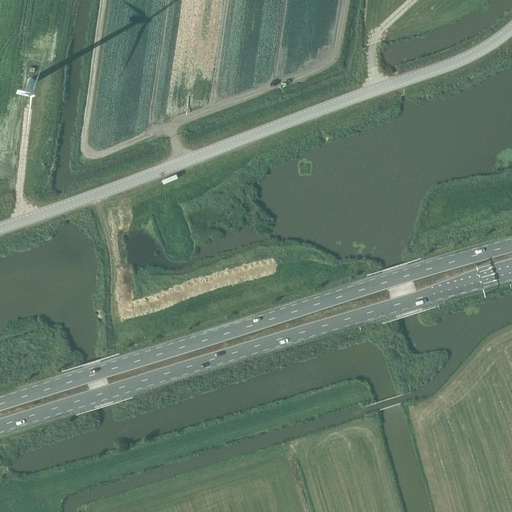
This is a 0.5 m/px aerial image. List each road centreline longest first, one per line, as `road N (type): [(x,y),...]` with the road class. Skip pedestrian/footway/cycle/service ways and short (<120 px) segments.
road 1 (unclassified): [(0,227),(431,71),(511,29)]
road 2 (primary): [(511,245),(0,404)]
road 3 (primary): [(0,426),(511,269)]
